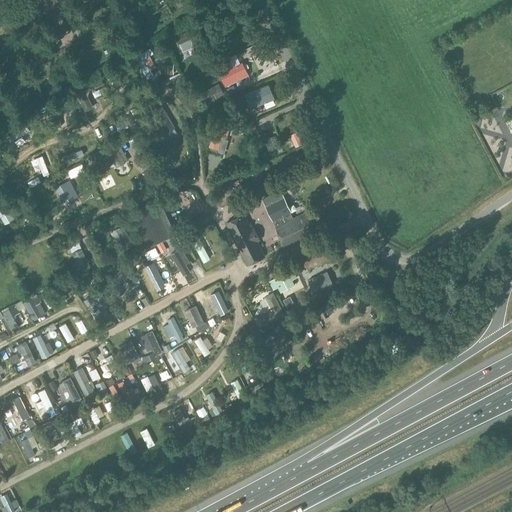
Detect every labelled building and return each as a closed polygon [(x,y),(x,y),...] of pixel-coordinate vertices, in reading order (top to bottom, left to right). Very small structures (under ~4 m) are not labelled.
[(130,15),(135,13),(130,3),(126,5),(130,15)] [(190,38),(194,45),(201,42),(194,28),(176,37),(179,44),(190,38)] [(146,79),(153,76),(141,53),(134,56),(146,79)] [(85,65),(79,69),(85,78),(102,67),(98,62),(88,69),(85,65)] [(247,77),(246,76),(245,73),(247,72),(242,62),(224,71),(231,85),(247,77)] [(110,73),(105,77),(117,92),(122,88),(110,73)] [(90,83),(75,91),(85,111),(92,107),(85,93),(93,89),(90,83)] [(219,84),(197,95),(200,101),(214,94),(216,97),(224,94),(219,84)] [(252,109),(275,99),(269,85),(245,96),(252,109)] [(60,118),(54,119),(53,108),(47,109),(50,131),(56,130),(56,128),(61,127),(60,118)] [(136,108),(130,111),(138,125),(143,123),(136,108)] [(165,133),(174,127),(163,109),(154,114),(165,133)] [(258,117),(252,119),(255,129),(261,128),(258,117)] [(219,150),(224,129),(214,126),(208,147),(219,150)] [(264,153),(274,150),(268,132),(258,135),(264,153)] [(115,167),(124,163),(115,146),(106,151),(115,167)] [(42,156),(36,158),(43,176),(48,174),(42,156)] [(254,183),(266,178),(258,162),(247,168),(254,183)] [(63,203),(73,198),(64,182),(54,187),(63,203)] [(280,189),(262,199),(275,227),(276,227),(285,246),(316,231),(307,212),(293,218),(290,213),(292,212),(280,189)] [(132,211),(148,245),(173,234),(158,200),(132,211)] [(0,216),(4,224),(13,219),(4,202),(0,204),(0,216)] [(226,223),(247,265),(265,256),(257,241),(260,240),(254,228),(251,229),(244,214),(226,223)] [(121,251),(132,244),(122,226),(116,230),(121,239),(116,242),(121,251)] [(200,239),(194,242),(203,261),(209,258),(200,239)] [(80,271),(90,266),(81,248),(71,252),(80,271)] [(181,249),(170,255),(182,276),(189,272),(185,264),(188,262),(181,249)] [(35,251),(20,258),(28,276),(43,269),(35,251)] [(156,266),(147,271),(157,290),(163,287),(156,274),(160,272),(156,266)] [(281,292),(295,285),(292,280),(297,277),(293,269),(269,281),(273,290),(278,287),(281,292)] [(117,281),(124,277),(120,271),(107,278),(117,296),(123,293),(117,281)] [(314,294),(333,285),(327,271),(308,280),(314,294)] [(57,285),(52,288),(53,289),(61,303),(66,301),(57,285)] [(260,290),(248,296),(254,309),(266,303),(260,290)] [(94,303),(103,297),(99,291),(84,301),(96,320),(102,316),(94,303)] [(267,325),(286,314),(273,292),(265,297),(272,310),(262,316),(267,325)] [(204,293),(199,295),(209,317),(215,315),(204,293)] [(327,303),(341,300),(339,293),(325,296),(327,303)] [(34,305),(40,302),(37,296),(26,302),(35,319),(40,316),(34,305)] [(147,305),(142,297),(137,300),(142,308),(147,305)] [(195,306),(189,308),(197,326),(203,323),(195,306)] [(13,332),(19,329),(9,309),(2,313),(13,332)] [(173,317),(168,320),(168,321),(177,340),(178,341),(183,339),(173,317)] [(63,323),(57,325),(64,345),(71,342),(63,323)] [(287,323),(264,334),(267,340),(289,328),(287,323)] [(42,335),(47,327),(43,325),(38,333),(42,335)] [(46,333),(49,338),(55,335),(52,329),(46,333)] [(152,331),(146,334),(146,335),(155,355),(162,352),(152,331)] [(40,335),(32,338),(42,358),(46,357),(49,354),(40,335)] [(201,335),(196,338),(204,352),(209,349),(201,335)] [(25,340),(5,349),(15,372),(24,368),(16,350),(27,345),(25,340)] [(123,347),(117,350),(126,367),(131,364),(123,347)] [(175,353),(164,355),(168,371),(178,369),(175,353)] [(111,355),(105,358),(114,374),(120,371),(111,355)] [(251,360),(245,362),(252,375),(248,378),(253,388),(262,383),(251,360)] [(81,364),(85,374),(94,371),(90,361),(81,364)] [(54,374),(65,368),(61,363),(51,369),(54,374)] [(82,368),(73,372),(85,396),(94,392),(92,388),(94,387),(91,382),(89,383),(82,368)] [(150,369),(145,371),(154,389),(159,386),(150,369)] [(70,377),(62,381),(74,406),(82,402),(70,377)] [(98,378),(92,380),(94,386),(100,383),(98,378)] [(236,380),(231,383),(238,400),(243,398),(236,380)] [(131,387),(127,390),(122,381),(117,384),(128,404),(133,401),(131,397),(135,394),(131,387)] [(47,414),(54,410),(43,387),(37,390),(45,405),(43,406),(47,414)] [(214,392),(207,396),(216,414),(223,410),(214,392)] [(19,397),(13,400),(23,420),(29,417),(19,397)] [(92,407),(87,410),(95,424),(100,421),(98,418),(100,417),(97,410),(94,411),(92,407)] [(176,442),(193,433),(179,408),(172,412),(180,426),(176,428),(178,432),(172,435),(176,442)] [(71,415),(65,418),(75,437),(81,434),(71,415)] [(115,425),(116,428),(133,419),(131,416),(115,425)] [(9,439),(3,444),(7,448),(12,443),(9,439)] [(64,481),(69,478),(62,464),(57,467),(64,481)] [(16,500),(10,503),(6,494),(1,496),(6,506),(1,508),(2,511),(14,511),(15,511),(13,508),(19,505),(16,500)]
